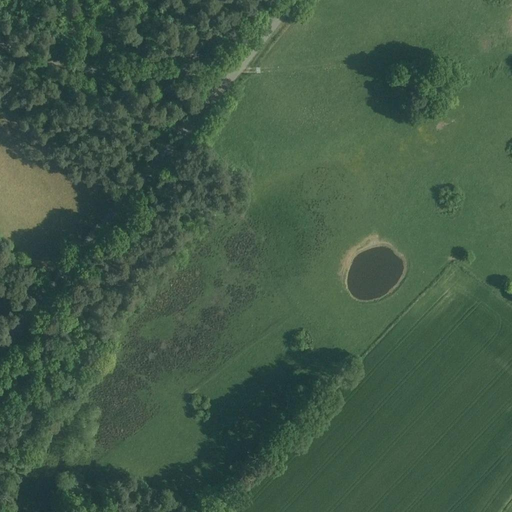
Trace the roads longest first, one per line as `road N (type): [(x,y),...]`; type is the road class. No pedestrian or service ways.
road 1 (unclassified): [(0,351),(221,84)]
road 2 (track): [(511,57),(237,66)]
road 3 (unclassified): [(0,45),(106,73),(179,72),(221,84)]
